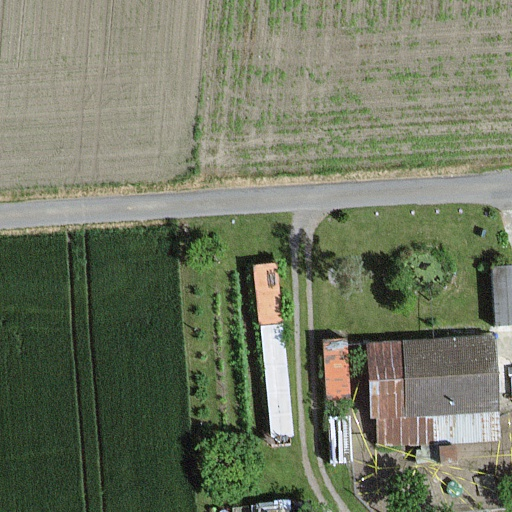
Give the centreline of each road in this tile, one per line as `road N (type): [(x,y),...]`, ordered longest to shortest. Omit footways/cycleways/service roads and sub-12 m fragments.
road 1 (unclassified): [(0,218),(511,185)]
road 2 (track): [(302,198),(309,444),(337,511)]
